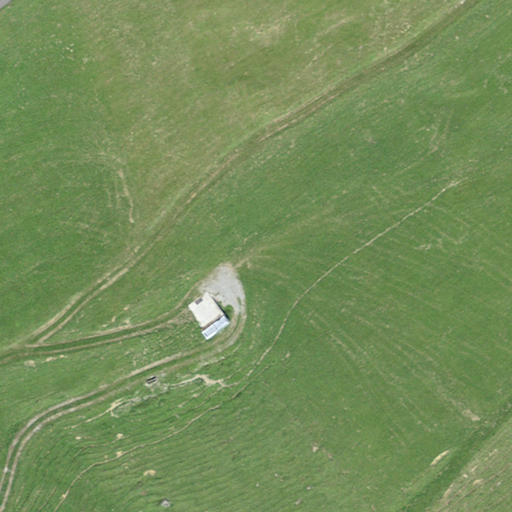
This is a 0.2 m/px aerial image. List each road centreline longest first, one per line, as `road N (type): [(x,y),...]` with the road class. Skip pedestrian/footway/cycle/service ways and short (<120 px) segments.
road 1 (track): [(472,0),(257,139),(73,310),(13,355),(153,326),(205,288),(232,284)]
road 2 (track): [(0,501),(19,438),(37,423),(234,332),(240,303),(232,284)]
